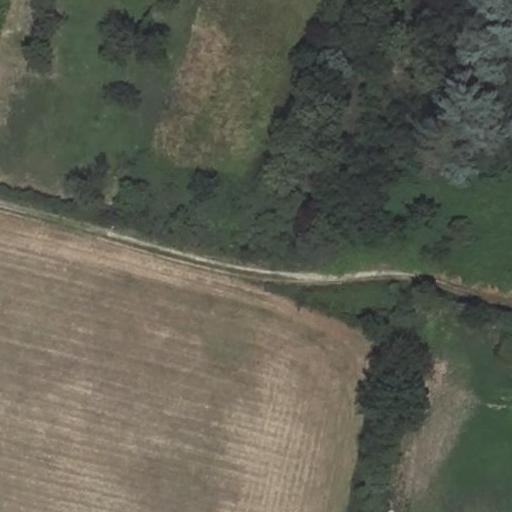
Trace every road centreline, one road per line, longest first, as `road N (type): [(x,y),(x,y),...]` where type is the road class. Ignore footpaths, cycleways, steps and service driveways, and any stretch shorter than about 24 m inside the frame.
road 1 (track): [(0,206),(240,271),(394,277),(511,304)]
road 2 (track): [(220,266),(233,287),(288,311),(334,350),(351,386),(330,511)]
